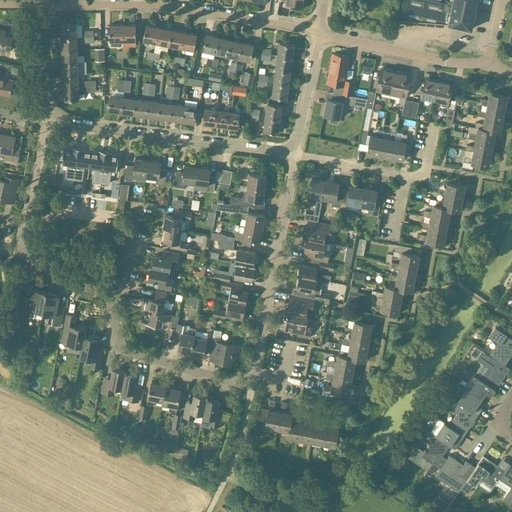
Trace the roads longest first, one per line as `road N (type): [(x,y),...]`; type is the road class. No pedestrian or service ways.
road 1 (residential): [(42,4),(162,9),(317,35)]
road 2 (residential): [(41,121),(294,155)]
road 3 (residential): [(249,386),(294,155)]
road 4 (residential): [(249,386),(118,345),(109,299)]
road 5 (residential): [(486,70),(317,35)]
road 6 (residential): [(109,299),(16,252),(23,216)]
road 7 (residential): [(294,155),(317,35)]
